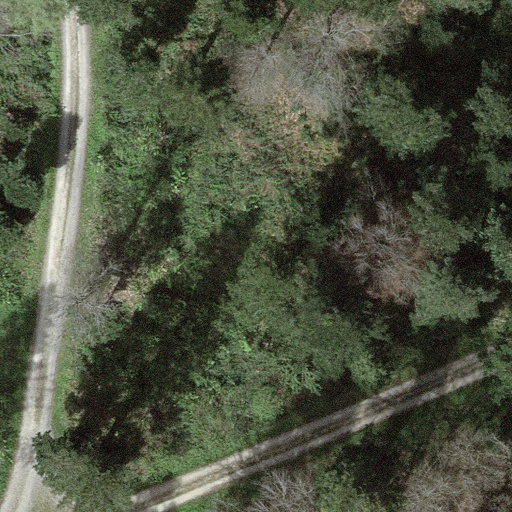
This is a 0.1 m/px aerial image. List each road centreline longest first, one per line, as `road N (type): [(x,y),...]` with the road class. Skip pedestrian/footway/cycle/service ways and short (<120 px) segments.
road 1 (track): [(0,511),(71,188),(81,0)]
road 2 (track): [(144,511),(336,436),(511,353)]
